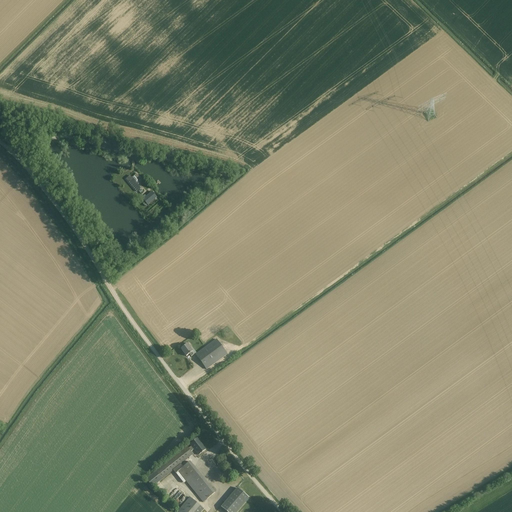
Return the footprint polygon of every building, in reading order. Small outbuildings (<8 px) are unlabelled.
[(136,183),(130,176),(126,179),(137,192),(141,189),(137,184),(138,184),(137,183),(136,183)] [(152,192),(143,200),(148,205),(157,198),(152,192)] [(228,355),(217,339),(206,347),(195,355),(206,370),(228,355)] [(187,345),(186,343),(182,346),(184,348),(181,350),(186,357),(190,354),(191,356),(196,353),(192,347),(190,348),(188,345),(187,345)] [(206,450),(197,439),(190,444),(199,455),(206,450)] [(191,452),(194,450),(191,447),(189,449),(187,446),(155,472),(146,479),(152,487),(161,480),(162,480),(173,471),(175,473),(178,471),(203,503),(216,493),(190,462),(192,460),(190,457),(193,454),(191,452)] [(201,511),(204,509),(190,497),(176,511),(201,511)]
